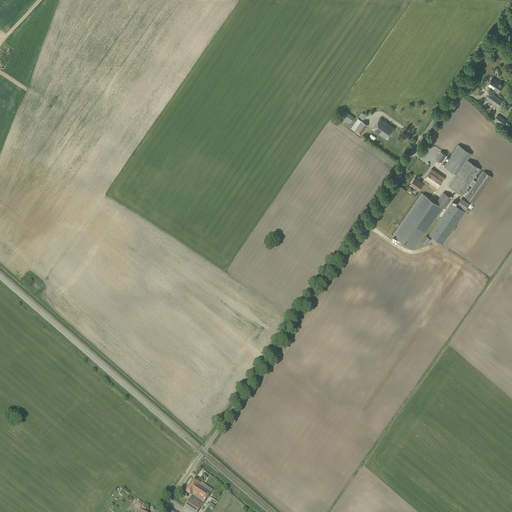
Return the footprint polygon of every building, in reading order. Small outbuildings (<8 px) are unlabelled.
[(498,82),(492,78),(487,85),(493,89),(498,93),(503,84),(498,81),(498,82)] [(498,107),(502,101),(490,92),(485,99),(498,107)] [(350,124),(355,118),(344,110),(339,116),(350,124)] [(501,127),(506,120),(498,115),(493,121),(501,127)] [(386,139),(394,128),(380,118),(372,129),(386,139)] [(361,136),(368,125),(361,120),(354,131),(361,136)] [(480,169),(467,160),(471,154),(458,145),(444,166),(456,175),(449,186),(462,195),(469,184),(472,187),(465,197),(474,203),(492,177),(483,171),(475,182),(472,180),(480,169)] [(446,155),(441,151),(436,158),(441,162),(446,155)] [(437,188),(444,177),(431,168),(424,179),(422,183),(414,177),(410,184),(418,190),(422,185),(424,185),(427,181),(430,183),(428,185),(435,190),(437,188)] [(452,198),(443,192),(436,202),(422,193),(393,236),(413,250),(425,233),(443,207),(445,209),(452,198)] [(465,210),(470,204),(462,198),(456,205),(452,202),(429,235),(442,245),(465,212),(463,210),(463,209),(465,210)] [(474,206),(468,210),(471,215),(477,211),(474,206)] [(190,511),(197,511),(201,508),(211,493),(199,485),(200,484),(193,479),(185,492),(191,496),(184,507),(190,511)]
